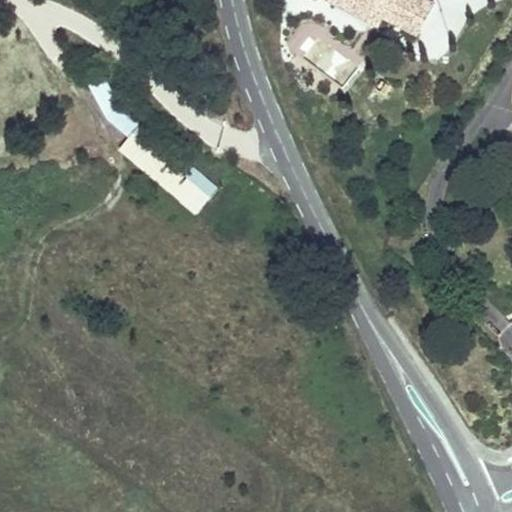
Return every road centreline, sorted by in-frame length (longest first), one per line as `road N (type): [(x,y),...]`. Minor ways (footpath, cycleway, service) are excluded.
road 1 (tertiary): [(359,303),(292,169),(241,42),(236,0)]
road 2 (unknown): [(511,336),(441,258),(427,200),(511,66)]
road 3 (tertiary): [(359,303),(455,511)]
road 4 (tertiary): [(482,487),(415,374),(359,303)]
